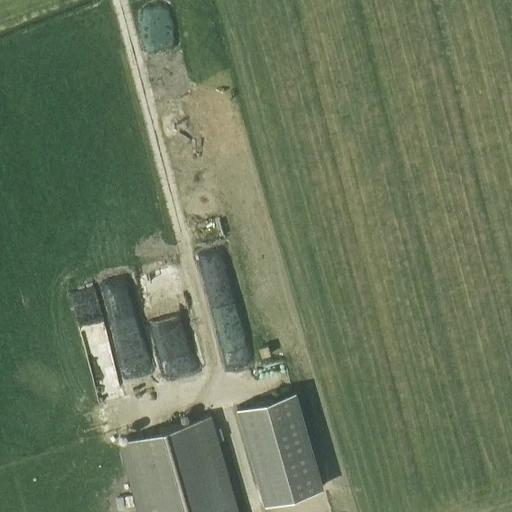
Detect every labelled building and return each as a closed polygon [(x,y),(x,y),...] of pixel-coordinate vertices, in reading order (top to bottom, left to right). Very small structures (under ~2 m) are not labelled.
[(172,381),(201,373),(169,262),(141,270),(172,381)] [(119,346),(143,339),(123,273),(99,280),(119,346)] [(79,315),(100,401),(124,395),(104,309),(79,315)] [(237,407),(264,503),(322,486),(294,390),(237,407)] [(238,511),(211,415),(117,442),(137,511),(238,511)]
